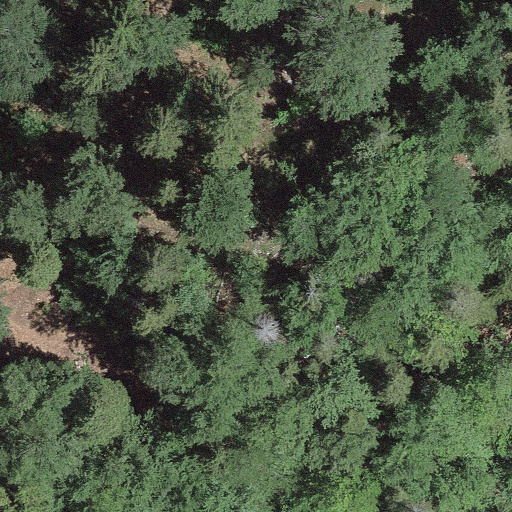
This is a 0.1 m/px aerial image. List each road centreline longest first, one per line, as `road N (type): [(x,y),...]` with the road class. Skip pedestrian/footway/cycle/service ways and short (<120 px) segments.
road 1 (track): [(0,285),(128,296),(0,380)]
road 2 (track): [(0,440),(144,477),(142,511)]
